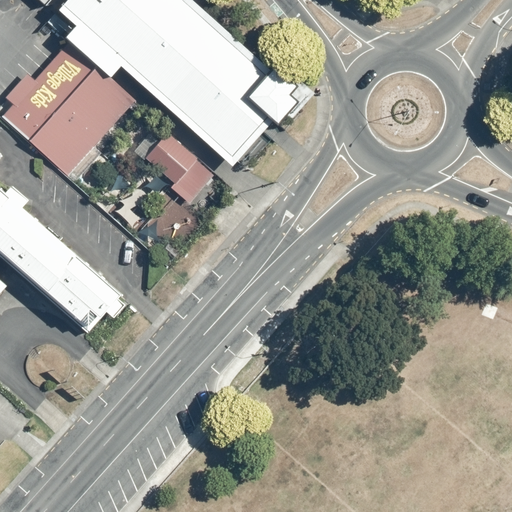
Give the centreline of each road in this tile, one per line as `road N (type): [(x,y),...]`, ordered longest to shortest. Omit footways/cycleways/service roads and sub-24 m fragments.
road 1 (secondary): [(42,511),(256,276)]
road 2 (secondary): [(256,276),(287,202),(349,113)]
road 3 (secondary): [(398,168),(256,276)]
road 4 (secondary): [(349,105),(286,0)]
